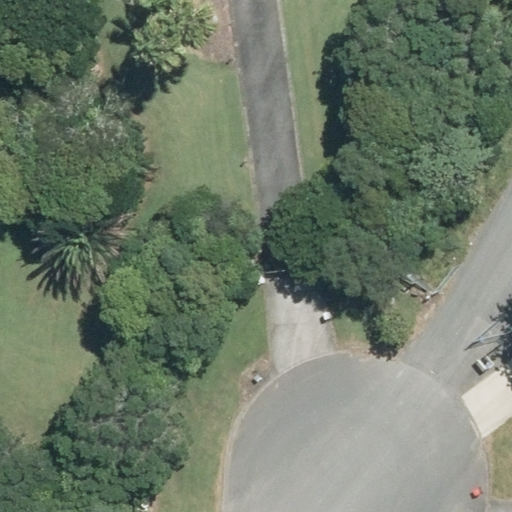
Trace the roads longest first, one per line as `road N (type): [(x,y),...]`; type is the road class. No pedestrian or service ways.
road 1 (track): [(387,394),(511,195)]
road 2 (residential): [(387,394),(280,511)]
